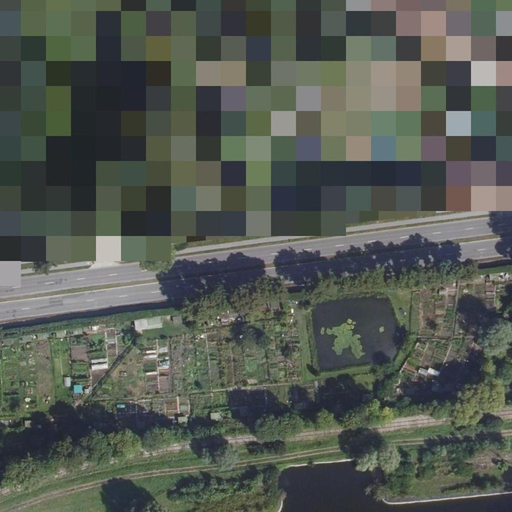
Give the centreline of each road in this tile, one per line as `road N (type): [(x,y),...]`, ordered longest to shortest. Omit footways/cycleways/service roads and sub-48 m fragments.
road 1 (primary): [(0,312),(511,245)]
road 2 (primary): [(511,224),(0,290)]
road 3 (track): [(6,511),(143,475),(511,432)]
